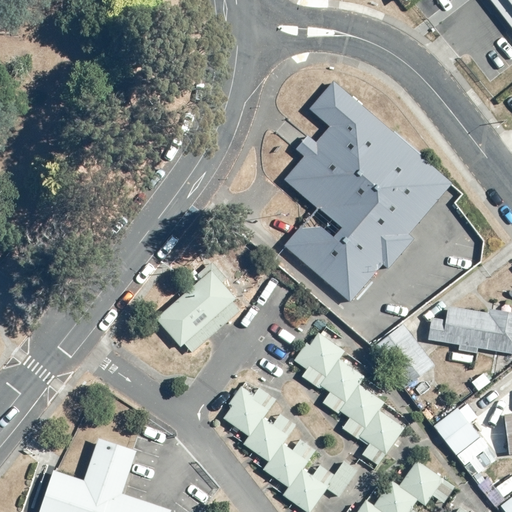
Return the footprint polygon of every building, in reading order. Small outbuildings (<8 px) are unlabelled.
[(511,0),(470,0),(511,51),(511,0)] [(335,293),(436,172),(313,71),(289,100),(311,118),(268,170),(299,196),(329,220),(319,233),(301,219),(282,219),(267,237),(335,293)] [(212,270),(156,318),(181,347),(184,344),(234,302),(237,299),(212,270)] [(446,319),(432,317),(428,340),(511,354),(511,312),(490,308),(489,313),(448,306),(446,319)] [(434,367),(402,324),(372,346),(405,389),(434,367)] [(306,342),(294,361),(307,369),(302,376),(320,388),(322,386),(330,392),(322,403),(339,415),(341,412),(350,418),(343,428),(369,446),(363,455),(378,465),(403,428),(379,411),(385,402),(360,385),(366,376),(341,359),(346,351),(319,332),(310,344),(306,342)] [(254,397),(242,388),(230,404),(233,406),(223,419),(248,436),(242,445),(268,462),(262,470),(288,488),(282,496),(305,511),(311,511),(328,489),(341,497),(358,472),(344,462),(328,485),(322,480),(328,471),(310,458),(308,461),(300,456),(308,445),(290,433),(288,436),(279,430),(287,419),(271,408),(269,412),(265,409),(272,398),(260,389),(254,397)] [(480,436),(457,408),(434,427),(457,455),(480,436)] [(67,471),(37,461),(19,511),(149,511),(153,502),(105,485),(119,444),(81,431),(67,471)] [(425,511),(429,507),(427,505),(432,497),(443,505),(456,487),(417,461),(400,485),(392,479),(374,504),(366,499),(357,511),(425,511)] [(511,511),(511,495),(500,505),(505,511),(511,511)]
